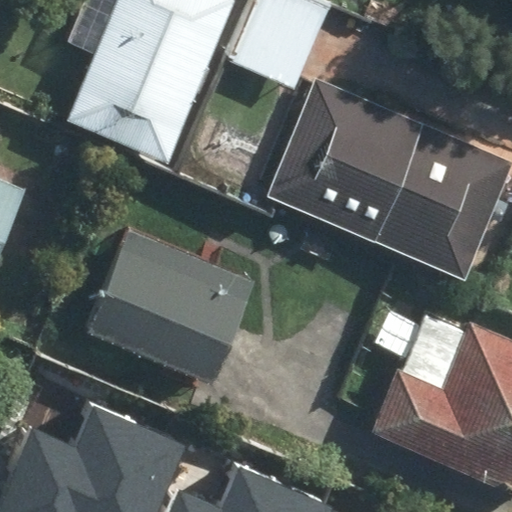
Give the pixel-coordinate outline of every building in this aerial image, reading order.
[(116,0),(71,108),(171,150),(234,0),(116,0)] [(332,0),(253,0),(231,53),(298,81),(332,0)] [(511,169),(511,149),(318,68),(267,187),(469,272),(511,169)] [(0,250),(30,180),(0,167),(0,250)] [(260,271),(132,218),(89,320),(216,374),(260,271)] [(511,327),(474,312),(470,324),(422,306),(377,422),(511,474),(511,327)] [(153,511),(181,445),(92,409),(75,449),(32,431),(0,508),(0,511),(153,511)] [(324,511),(327,507),(238,470),(221,510),(178,493),(169,511),(324,511)]
